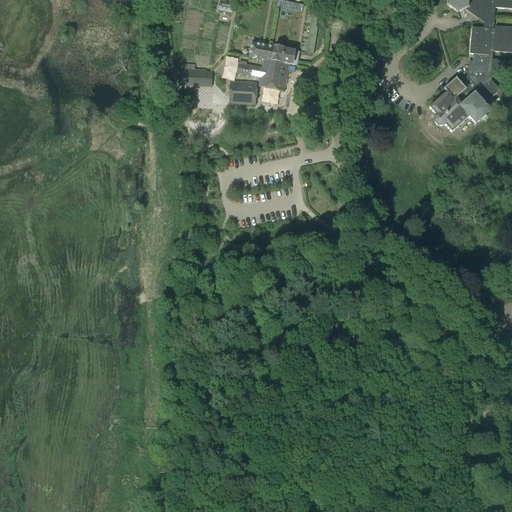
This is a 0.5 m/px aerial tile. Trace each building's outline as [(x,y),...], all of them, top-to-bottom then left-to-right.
[(456,81),(455,80),(443,90),(446,93),(429,109),(435,116),(434,117),(433,123),(437,127),(443,127),(445,126),(451,133),(467,119),(474,126),(491,112),(486,108),(487,107),(485,104),(500,91),(499,90),(506,85),(504,83),(511,76),(511,72),(505,65),(506,63),(491,62),(492,53),(511,55),(511,0),(447,0),(448,6),(457,12),(463,9),(483,24),(483,29),(471,28),(469,55),(467,70),(456,81)] [(302,7),(279,2),(278,7),(301,12),(302,7)] [(232,14),(234,7),(219,4),(217,11),(222,12),(222,13),(222,14),(223,15),(224,15),(225,15),(226,15),(227,15),(227,14),(228,13),(232,14)] [(310,25),(318,26),(320,11),(312,10),(310,25)] [(315,41),(318,26),(310,25),(307,39),(315,41)] [(315,41),(307,39),(305,54),(313,55),(315,41)] [(269,62),(271,47),(251,44),(248,58),(262,60),(261,68),(259,78),(258,87),(284,92),(289,65),(269,62)] [(294,51),(271,47),(269,62),(289,65),(297,67),(299,53),(294,52),(294,51)] [(194,65),(180,65),(179,87),(211,89),(212,73),(194,72),(194,65)] [(252,67),(238,65),(236,74),(250,77),(252,67)] [(259,78),(261,68),(252,67),(250,77),(259,78)] [(228,105),(255,106),(256,84),(230,82),(230,83),(216,82),(214,96),(229,97),(228,105)]
